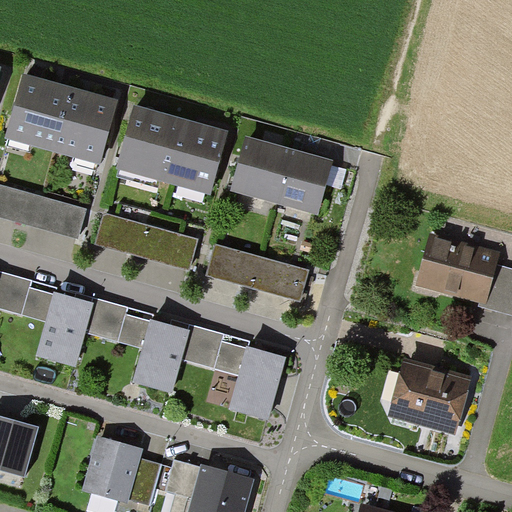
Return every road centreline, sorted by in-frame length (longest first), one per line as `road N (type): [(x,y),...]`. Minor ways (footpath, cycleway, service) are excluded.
road 1 (residential): [(321,343),(0,257)]
road 2 (residential): [(511,494),(295,436)]
road 3 (residential): [(374,157),(321,343)]
road 4 (track): [(415,0),(374,157)]
